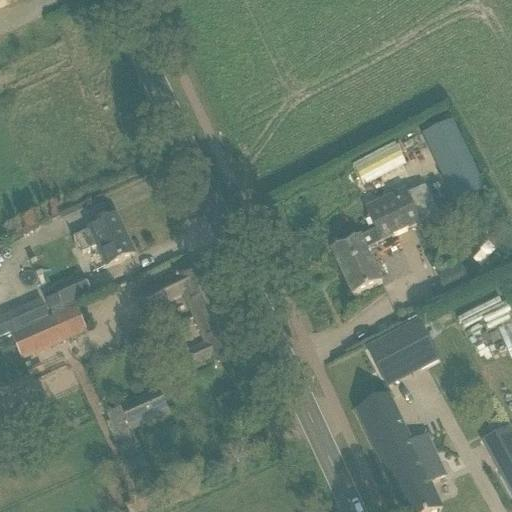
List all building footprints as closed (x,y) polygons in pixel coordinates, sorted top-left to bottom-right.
[(0,0),(0,8),(17,1),(16,0),(0,0)] [(511,263),(443,124),(410,141),(481,283),(511,267),(511,263)] [(360,187),(405,170),(396,146),(351,163),(360,187)] [(375,232),(331,252),(353,299),(382,285),(366,251),(421,226),(407,196),(405,192),(365,210),(375,232)] [(98,248),(107,268),(134,256),(117,218),(89,231),(90,232),(74,239),(75,240),(73,241),(75,243),(76,243),(82,255),(98,248)] [(458,261),(434,269),(443,292),(466,283),(458,261)] [(175,278),(135,297),(144,317),(159,310),(159,309),(184,297),(193,319),(205,345),(184,354),(192,370),(214,359),(239,347),(220,306),(200,265),(175,277),(175,278)] [(47,303),(54,319),(65,314),(62,307),(91,294),(83,276),(54,289),(58,298),(47,303)] [(78,311),(13,340),(17,348),(20,356),(23,362),(87,333),(78,311)] [(511,311),(498,319),(511,344),(511,311)] [(12,337),(19,334),(10,315),(0,319),(0,340),(1,343),(12,337)] [(367,351),(379,372),(430,344),(418,323),(367,351)] [(119,406),(132,433),(169,416),(157,389),(119,406)] [(358,414),(403,511),(440,511),(441,511),(430,487),(447,479),(428,437),(413,444),(391,398),(358,414)] [(483,443),(511,496),(511,431),(510,429),(483,443)]
